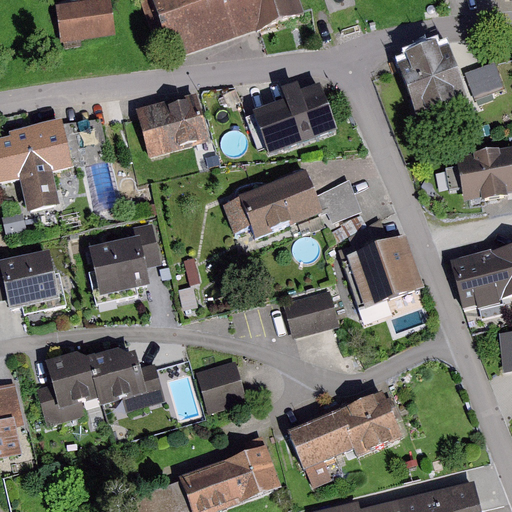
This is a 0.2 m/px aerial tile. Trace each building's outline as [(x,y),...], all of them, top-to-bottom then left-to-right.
[(150,0),(173,63),(305,18),(298,0),(150,0)] [(357,0),(328,0),(332,17),(360,11),(357,0)] [(56,9),(61,46),(116,39),(111,1),(56,9)] [(409,67),(398,71),(417,123),(469,105),(450,52),(440,56),(437,49),(406,60),(409,67)] [(322,92),(254,117),(270,160),(338,136),(322,92)] [(150,163),(210,147),(197,98),(136,114),(150,163)] [(7,142),(0,143),(0,187),(12,186),(17,213),(51,207),(45,178),(107,167),(99,123),(56,131),(56,126),(6,134),(7,142)] [(511,151),(457,160),(464,206),(511,197),(511,151)] [(235,237),(251,231),(255,244),(273,237),(273,235),(289,229),(290,231),(323,218),(306,175),(239,201),(240,202),(224,208),(235,237)] [(28,221),(7,225),(9,237),(30,233),(28,221)] [(146,272),(163,268),(153,227),(136,231),(139,242),(146,272)] [(357,259),(348,262),(367,315),(376,312),(393,306),(425,295),(406,241),(375,253),(357,259)] [(89,254),(101,302),(151,290),(146,272),(139,242),(89,254)] [(463,314),(511,302),(511,250),(451,266),(463,314)] [(49,257),(0,267),(0,271),(7,303),(10,317),(60,306),(49,257)] [(283,307),(293,344),(340,331),(330,295),(283,307)] [(82,358),(42,369),(59,430),(86,422),(84,415),(138,400),(125,353),(83,365),(82,358)] [(236,366),(197,377),(209,417),(248,406),(236,366)] [(0,460),(22,455),(16,430),(25,428),(15,386),(0,389),(0,460)] [(384,396),(288,437),(305,477),(354,456),(358,463),(404,444),(384,396)] [(260,451),(175,482),(186,511),(217,511),(275,491),(260,451)] [(362,511),(360,501),(317,511),(480,511),(474,485),(368,511),(362,511)]
